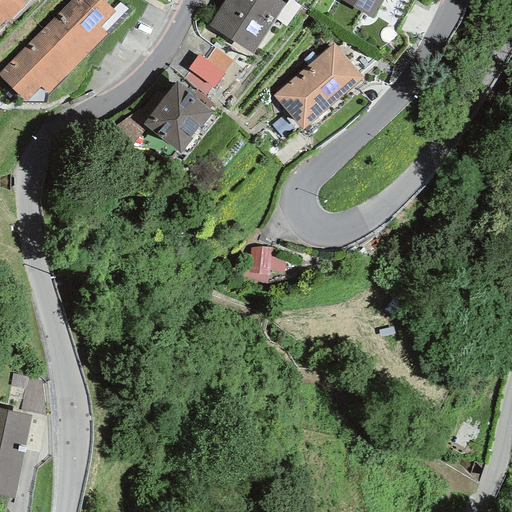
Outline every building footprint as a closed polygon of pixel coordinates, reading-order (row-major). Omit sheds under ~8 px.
[(0,0),(0,24),(4,20),(7,23),(25,5),(22,3),(24,0),(0,0)] [(102,0),(71,0),(42,29),(78,65),(107,35),(99,27),(115,12),(102,0)] [(285,5),(278,0),(223,0),(207,25),(252,54),(275,19),(285,5)] [(288,0),(285,5),(275,19),(286,26),(300,5),(292,0),(288,0)] [(340,0),(371,18),(381,0),(340,0)] [(48,95),(78,65),(42,29),(0,71),(0,76),(25,101),(39,86),(48,95)] [(302,130),(363,78),(333,44),(273,95),(302,130)] [(206,60),(223,73),(232,61),(215,48),(206,60)] [(206,60),(198,54),(187,69),(190,71),(211,87),(213,89),(224,74),(223,73),(206,60)] [(204,95),(211,87),(190,71),(184,80),(204,95)] [(177,82),(142,124),(179,154),(214,112),(209,108),(192,95),(177,82)] [(192,95),(209,108),(213,104),(196,90),(192,95)] [(271,124),(281,137),(293,128),(282,115),(271,124)] [(270,258),(272,242),(253,240),(248,274),(271,277),(272,266),(287,268),(288,261),(270,258)] [(24,389),(27,377),(12,374),(10,386),(24,389)] [(45,416),(41,381),(27,377),(24,389),(20,410),(45,416)] [(0,496),(14,499),(31,415),(0,409),(0,496)]
